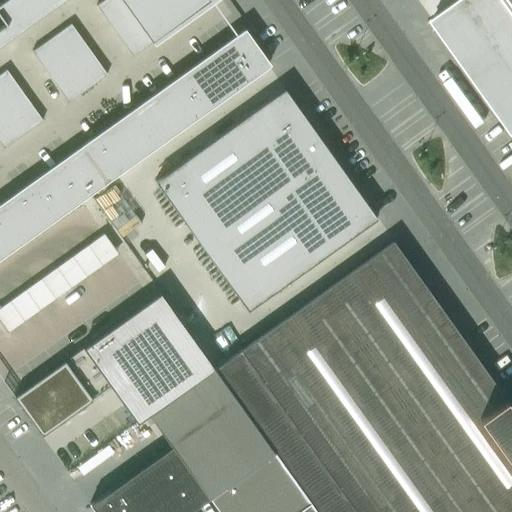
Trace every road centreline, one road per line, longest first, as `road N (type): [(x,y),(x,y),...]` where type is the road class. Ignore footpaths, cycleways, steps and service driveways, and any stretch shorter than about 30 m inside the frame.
road 1 (unclassified): [(365,0),(511,206),(511,329),(277,0)]
road 2 (residential): [(0,164),(231,0)]
